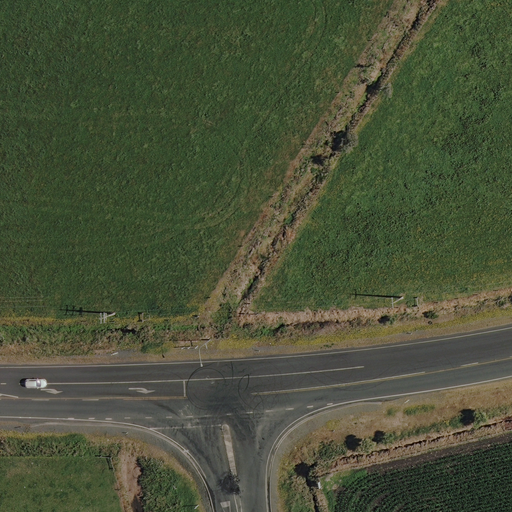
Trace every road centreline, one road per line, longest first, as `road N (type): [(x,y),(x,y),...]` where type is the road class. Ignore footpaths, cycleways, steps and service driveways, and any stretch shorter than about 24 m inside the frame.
road 1 (secondary): [(511,357),(221,396)]
road 2 (secondary): [(221,396),(0,399)]
